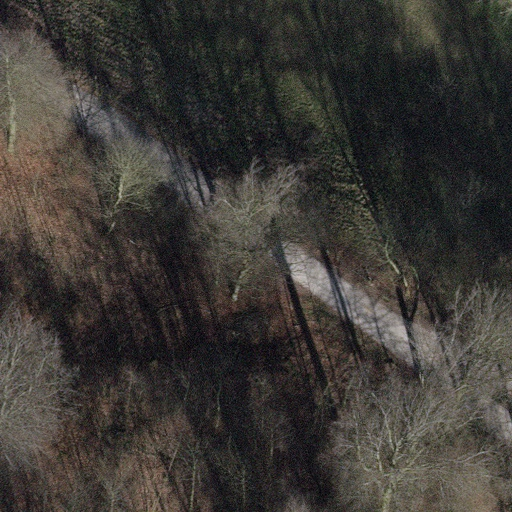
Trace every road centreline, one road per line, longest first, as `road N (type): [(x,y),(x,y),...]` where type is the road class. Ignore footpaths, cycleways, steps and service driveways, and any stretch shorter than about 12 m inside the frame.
road 1 (track): [(0,51),(511,413)]
road 2 (track): [(389,328),(511,371)]
